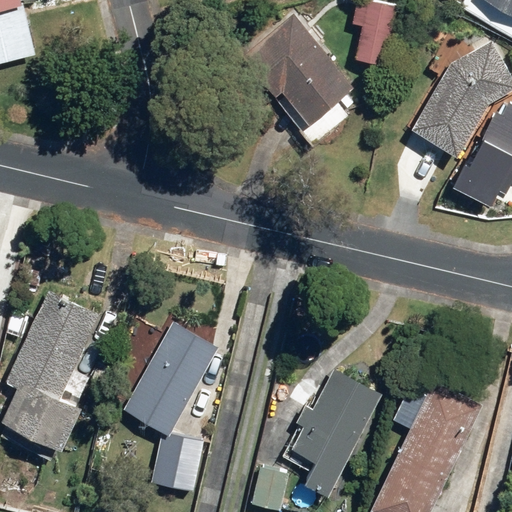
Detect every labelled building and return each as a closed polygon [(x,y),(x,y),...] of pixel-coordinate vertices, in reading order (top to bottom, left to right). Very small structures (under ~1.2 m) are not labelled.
[(0,0),(0,62),(36,54),(23,0),(0,0)] [(394,5),(361,0),(354,0),(350,29),(356,29),(351,58),(384,64),(394,5)] [(511,0),(486,0),(511,15),(511,0)] [(293,16),(234,56),(272,100),(279,93),(308,127),(354,88),(293,16)] [(448,64),(409,128),(455,157),(486,104),(511,88),(511,81),(492,37),(448,64)] [(97,311),(47,287),(2,378),(14,384),(0,411),(0,419),(56,447),(78,404),(74,402),(87,376),(69,368),(97,311)] [(218,345),(171,318),(122,404),(168,431),(218,345)] [(324,494),(379,391),(332,366),(290,445),(312,458),(300,481),(324,494)] [(368,508),(376,511),(424,511),(480,402),(433,379),(425,393),(407,384),(391,417),(409,426),(368,508)] [(149,479),(190,489),(201,439),(160,430),(149,479)] [(289,472),(259,464),(249,501),(279,509),(289,472)]
